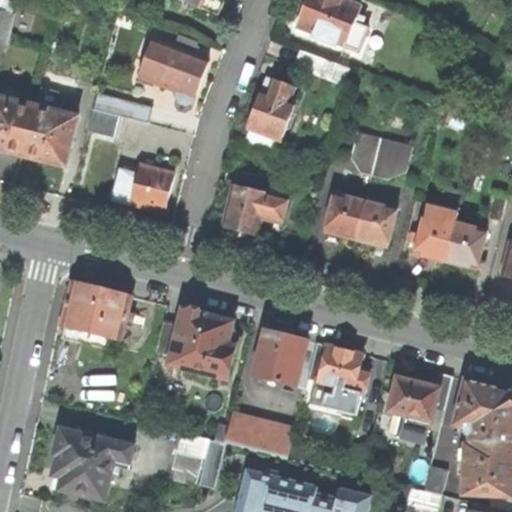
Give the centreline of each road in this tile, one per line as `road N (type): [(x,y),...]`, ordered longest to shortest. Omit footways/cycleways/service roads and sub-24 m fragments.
road 1 (tertiary): [(511,360),(178,280)]
road 2 (residential): [(178,280),(219,113),(268,0)]
road 3 (residential): [(46,248),(0,465)]
road 4 (tertiary): [(178,280),(46,248)]
